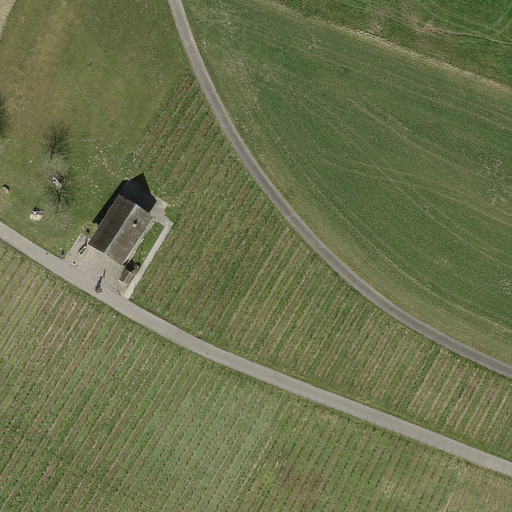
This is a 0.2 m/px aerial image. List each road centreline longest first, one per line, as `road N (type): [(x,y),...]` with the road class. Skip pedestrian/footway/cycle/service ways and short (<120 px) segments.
road 1 (track): [(0,232),(168,335),(511,474)]
road 2 (track): [(176,0),(243,158),(292,224),(388,314),(511,375)]
